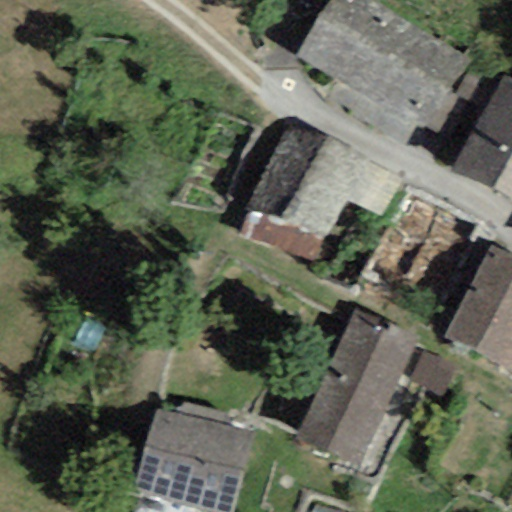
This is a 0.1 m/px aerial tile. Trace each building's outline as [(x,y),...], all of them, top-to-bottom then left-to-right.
[(371,0),(329,0),(295,55),(424,136),(470,62),(371,0)] [(452,168),(492,190),(511,154),(511,78),(504,74),(452,168)] [(294,124),(252,202),(318,238),(360,159),(294,124)] [(511,154),(492,190),(511,201),(511,154)] [(474,224),(407,191),(364,276),(431,310),(474,224)] [(511,256),(493,246),(445,337),(511,372),(511,256)] [(414,339),(355,313),(300,438),(359,464),(414,339)] [(156,409),(134,492),(209,511),(231,511),(252,434),(156,409)]
